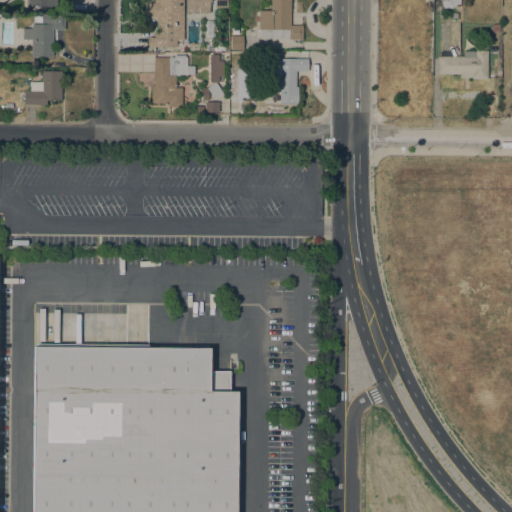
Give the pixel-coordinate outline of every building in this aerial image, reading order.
[(182,0),(182,40),(175,40),(175,47),(147,47),(147,37),(153,37),(153,31),(156,31),(156,18),(145,18),(145,3),(154,3),(154,0),(182,0)] [(208,0),(208,13),(186,13),(186,0),(208,0)] [(214,8),(214,0),(226,0),(226,8),(214,8)] [(290,0),(290,25),(302,25),(302,40),(259,39),(259,29),(258,29),(258,10),(270,10),(270,0),(290,0)] [(441,8),(441,1),(440,1),(440,0),(460,0),(460,5),(456,5),(452,8),(441,8)] [(33,24),(40,24),(41,15),(64,15),(64,30),(52,30),(52,57),(32,57),(33,24)] [(205,21),(213,21),(213,37),(205,36),(205,21)] [(499,24),(499,31),(490,32),(490,25),(499,24)] [(242,36),(242,50),(230,51),(230,36),(242,36)] [(486,80),(471,80),(471,78),(458,78),(458,74),(436,74),(436,56),(462,57),(462,51),(475,51),(475,50),(487,50),(486,80)] [(181,107),(166,107),(166,105),(150,105),(150,86),(153,86),(153,58),(168,58),(168,56),(173,56),(173,55),(185,55),(185,57),(186,57),(186,66),(193,66),(193,75),(186,75),(186,76),(175,76),(174,88),(181,88),(181,107)] [(217,81),(217,82),(215,82),(223,95),(214,101),(208,91),(207,100),(201,100),(201,94),(199,88),(206,88),(214,82),(209,83),(209,55),(217,55),(217,61),(223,61),(223,76),(218,76),(218,81),(217,81)] [(295,87),(297,87),(297,104),(279,104),(279,92),(273,91),(273,85),(274,85),(274,76),(273,76),(273,59),(281,59),(295,59),(295,87)] [(42,91),(42,71),(61,71),(61,101),(46,100),(46,106),(23,105),(23,98),(19,98),(19,91),(23,91),(23,90),(42,91)] [(218,113),(203,113),(203,102),(218,102),(218,113)] [(249,112),(249,103),(259,103),(259,112),(249,112)] [(30,511),(32,347),(209,348),(209,370),(229,370),(229,392),(237,392),(236,511),(30,511)]
